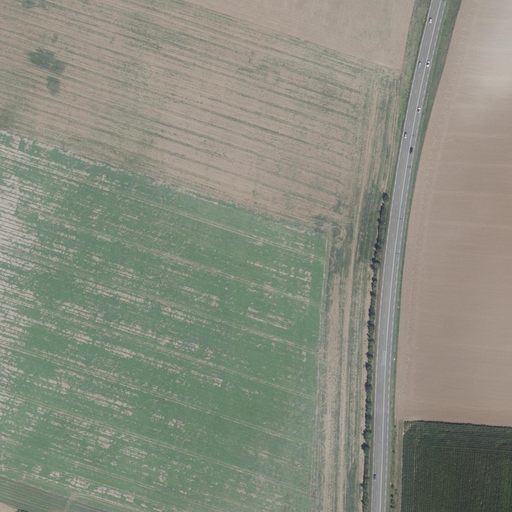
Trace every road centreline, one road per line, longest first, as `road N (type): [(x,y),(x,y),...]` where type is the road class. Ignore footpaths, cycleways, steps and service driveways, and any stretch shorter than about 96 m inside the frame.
road 1 (primary): [(438,0),(404,161),(383,348),(376,511)]
road 2 (track): [(511,423),(410,425),(398,442),(396,511)]
